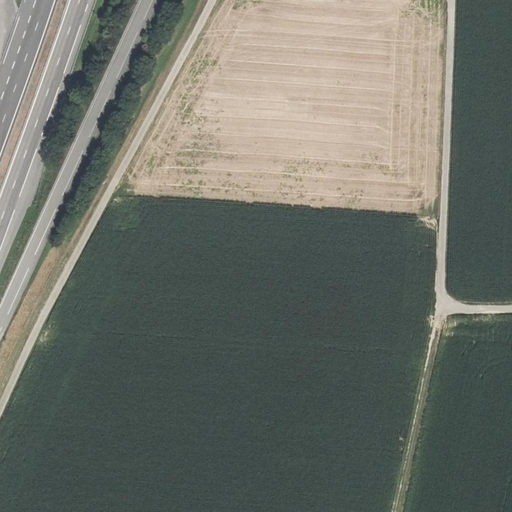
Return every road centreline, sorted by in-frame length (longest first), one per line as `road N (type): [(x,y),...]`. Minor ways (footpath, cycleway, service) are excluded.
road 1 (track): [(0,413),(212,0)]
road 2 (trunk): [(0,325),(147,0)]
road 3 (track): [(448,0),(442,303)]
road 4 (trunk): [(0,220),(79,0)]
road 5 (track): [(399,511),(442,303)]
road 6 (trunk): [(43,0),(0,126)]
